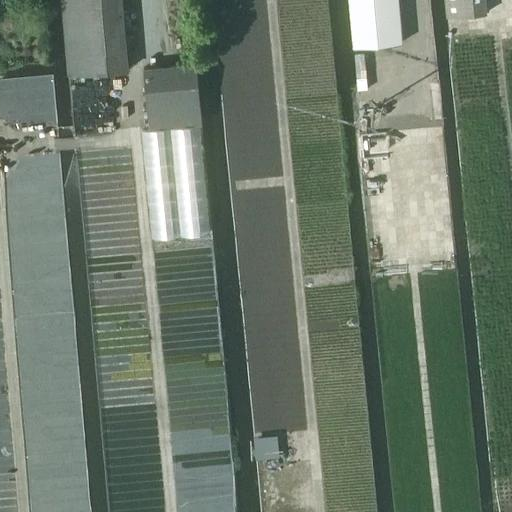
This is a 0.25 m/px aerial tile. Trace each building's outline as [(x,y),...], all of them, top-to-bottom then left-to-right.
[(61,0),(68,75),(129,69),(122,0),(61,0)] [(348,0),(352,46),(402,41),(398,0),(348,0)] [(447,0),(449,16),(486,12),(485,0),(447,0)] [(142,130),(152,237),(210,232),(200,124),(181,126),(180,124),(202,122),(196,63),(144,67),(149,127),(170,125),(170,127),(142,130)] [(255,440),(257,459),(278,456),(277,438),(255,440)]
